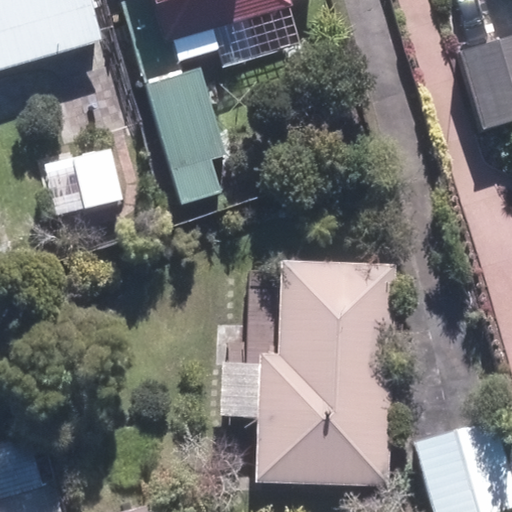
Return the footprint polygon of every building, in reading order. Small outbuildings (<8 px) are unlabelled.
[(90,0),(0,0),(0,68),(98,40),(102,40),(90,0)] [(134,0),(116,6),(178,205),(216,194),(207,163),(224,159),(197,71),(179,75),(175,63),(215,51),(220,68),(293,46),(298,45),(286,3),(295,0),(134,0)] [(511,38),(464,52),(487,132),(511,124),(511,38)] [(51,162),(64,215),(136,196),(123,143),(51,162)] [(259,359),(259,368),(220,367),(218,419),(258,420),(256,483),(386,487),(392,265),(278,262),(277,286),(275,359),(259,359)] [(414,445),(431,511),(508,511),(511,511),(511,491),(494,424),(414,445)] [(25,435),(0,441),(0,500),(40,490),(25,435)]
